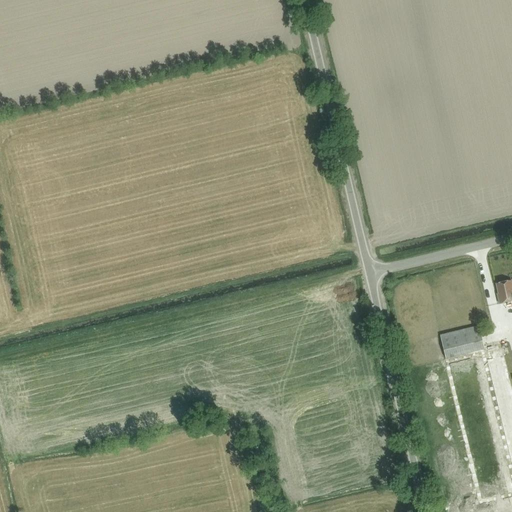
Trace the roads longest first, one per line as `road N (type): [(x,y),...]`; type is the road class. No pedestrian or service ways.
road 1 (unclassified): [(369,273),(305,0)]
road 2 (unclassified): [(425,511),(369,273)]
road 3 (unclassified): [(369,273),(511,238)]
